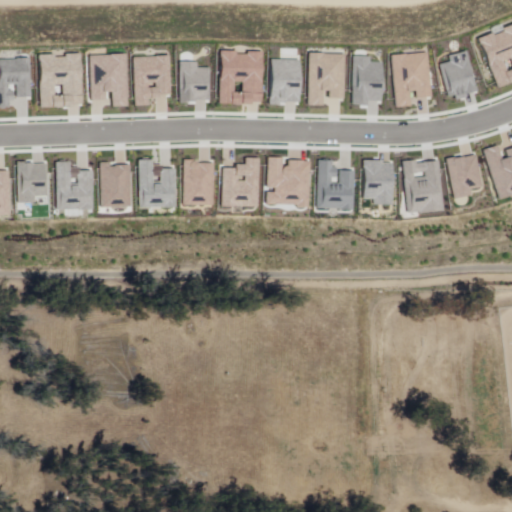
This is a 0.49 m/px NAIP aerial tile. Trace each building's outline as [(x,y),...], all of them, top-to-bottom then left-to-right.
[(480,39),(511,30),(511,79),(493,85),(480,39)] [(434,54),(467,44),(479,90),(447,99),(434,54)] [(219,52),(260,52),(260,105),(219,105),(219,52)] [(87,57),(126,54),(130,108),(113,109),(112,92),(104,93),(105,101),(90,102),(87,57)] [(308,54),(346,55),(344,101),(324,100),(324,107),(305,107),(308,54)] [(391,57),(428,54),(431,99),(408,101),(409,109),(395,110),(391,57)] [(37,57),(80,56),(82,107),(39,109),(37,57)] [(352,57),(372,57),(372,65),(381,65),(381,103),(367,103),(367,108),(351,107),(352,57)] [(134,58),(171,58),(171,97),(147,97),(147,108),(134,108),(134,58)] [(0,59),(0,108),(12,108),(12,99),(27,98),(26,59),(0,59)] [(271,60),(298,62),(296,106),(269,105),(271,60)] [(178,63),(196,62),(196,68),(207,68),(210,102),(180,104),(178,63)] [(486,153),(511,144),(511,194),(498,198),(486,153)] [(445,162),(477,153),(490,198),(457,207),(445,162)] [(139,161),(173,160),(174,207),(140,208),(139,161)] [(17,162),(43,162),(44,195),(30,196),(31,205),(18,205),(17,162)] [(226,162),(252,163),(251,208),(225,207),(226,162)] [(55,163),(69,163),(69,171),(91,171),(92,211),(56,211),(55,163)] [(101,164),(128,163),(128,209),(102,210),(101,164)] [(184,163),(210,163),(209,208),(183,207),(184,163)] [(367,164),(393,165),(392,210),(366,209),(367,164)] [(275,165),(301,166),(300,211),(274,210),(275,165)] [(327,165),(353,166),(352,211),(326,210),(327,165)] [(0,168),(9,168),(9,219),(0,219),(0,168)] [(412,169),(438,170),(437,214),(411,214),(412,169)]
